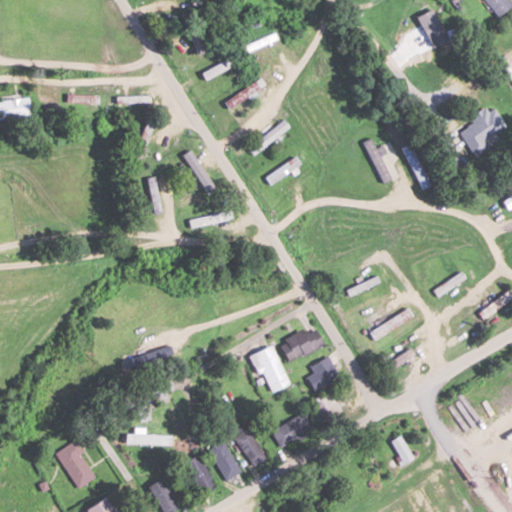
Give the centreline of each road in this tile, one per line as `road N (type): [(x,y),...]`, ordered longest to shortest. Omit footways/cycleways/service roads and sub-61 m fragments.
road 1 (residential): [(379,412),(123,0)]
road 2 (residential): [(511,334),(212,511)]
road 3 (residential): [(165,70),(141,79),(0,81)]
road 4 (residential): [(155,53),(128,65),(0,60)]
road 5 (residential): [(310,301),(182,379)]
